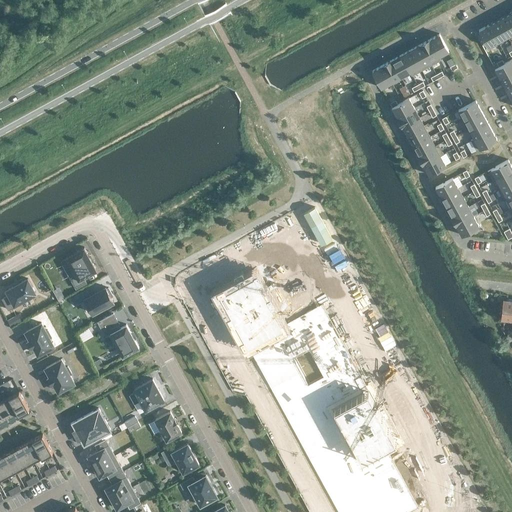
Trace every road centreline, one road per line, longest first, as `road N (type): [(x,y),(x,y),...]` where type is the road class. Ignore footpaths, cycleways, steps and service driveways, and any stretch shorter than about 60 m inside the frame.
road 1 (residential): [(0,268),(80,224),(95,228),(252,511)]
road 2 (secondary): [(0,132),(242,0)]
road 3 (secondary): [(194,0),(0,105)]
road 4 (residential): [(100,511),(0,328)]
